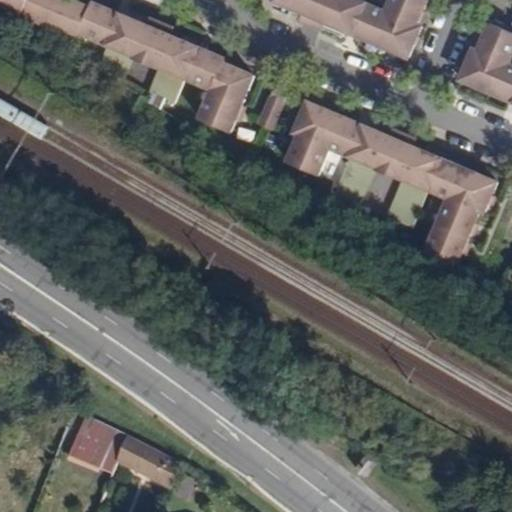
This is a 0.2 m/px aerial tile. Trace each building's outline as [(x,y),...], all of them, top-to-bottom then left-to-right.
[(0,0),(0,1),(22,14),(78,37),(80,32),(108,44),(102,58),(128,69),(133,55),(147,24),(121,14),(119,20),(112,17),(114,11),(93,2),(91,7),(74,0),(70,0),(68,4),(57,0),(0,0)] [(276,0),(276,1),(303,12),(307,0),(276,0)] [(338,0),(307,0),(303,12),(305,13),(302,21),(323,29),(326,22),(330,23),(338,0)] [(393,0),(388,12),(359,0),(338,0),(330,23),(355,34),(358,28),(365,31),(362,37),(411,58),(416,45),(419,37),(423,27),(419,25),(421,21),(426,9),(429,0),(393,0)] [(430,11),(426,9),(421,21),(425,23),(430,11)] [(114,11),(112,17),(119,20),(121,14),(114,11)] [(150,26),(147,24),(133,55),(161,67),(174,36),(171,35),(174,28),(153,19),(150,26)] [(511,61),(511,31),(492,23),(487,35),(482,47),(480,51),(476,49),(472,59),(468,66),(462,80),(511,100),(511,97),(511,64),(511,61)] [(358,28),(355,34),(362,37),(365,31),(358,28)] [(487,35),(482,33),(477,45),(482,47),(487,35)] [(200,47),(174,36),(161,67),(150,93),(175,104),(186,78),(214,89),(201,119),(232,132),(237,120),(244,105),(256,76),(242,70),(226,63),(228,59),(207,50),(204,56),(197,53),(200,47)] [(424,39),(419,37),(416,45),(421,47),(424,39)] [(207,50),(200,47),(197,53),(204,56),(207,50)] [(472,59),(467,56),(463,64),(468,66),(472,59)] [(244,65),(228,59),(226,63),(242,70),(244,65)] [(290,93),(276,87),(260,124),(273,130),(290,93)] [(358,123),(310,102),(304,115),(300,123),(297,133),(301,135),(297,146),(291,158),(289,162),(320,175),(332,148),(352,156),(335,195),(361,205),(377,167),(390,136),(365,125),(363,132),(356,129),(358,123)] [(248,107),(244,105),(237,120),(242,122),(248,107)] [(296,121),(300,123),(304,115),(299,114),(296,121)] [(365,125),(358,123),(356,129),(363,132),(365,125)] [(394,138),(390,136),(377,167),(405,179),(418,148),(415,147),(418,140),(397,131),(394,138)] [(286,156),(291,158),(297,146),(292,143),(286,156)] [(444,159),(418,148),(405,179),(389,217),(414,228),(430,190),(451,198),(427,253),(458,266),(463,255),(468,243),(472,234),(477,222),(482,211),(486,213),(490,204),(494,196),(499,183),(451,162),(448,168),(441,165),(444,159)] [(451,162),(444,159),(441,165),(448,168),(451,162)] [(498,198),(494,196),(490,204),(495,206),(498,198)] [(482,224),(477,222),(472,234),(477,236),(482,224)] [(473,245),(468,243),(463,255),(468,257),(473,245)] [(81,429),(70,456),(102,469),(113,442),(81,429)] [(138,440),(131,452),(163,468),(170,456),(138,440)] [(124,447),(113,442),(102,469),(114,473),(124,447)]
